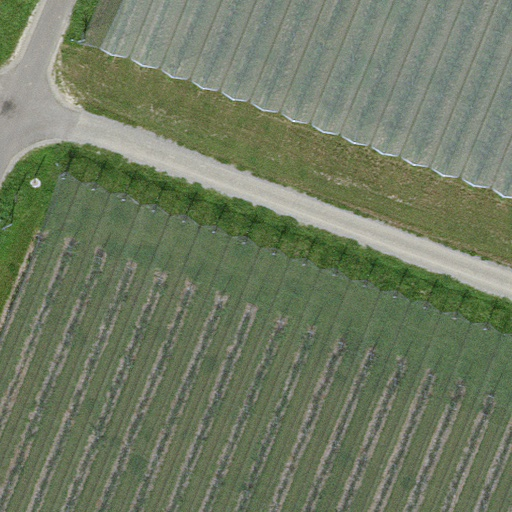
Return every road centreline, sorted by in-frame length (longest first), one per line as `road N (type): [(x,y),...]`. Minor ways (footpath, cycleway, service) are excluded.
road 1 (track): [(511,283),(0,104)]
road 2 (track): [(63,0),(0,155)]
